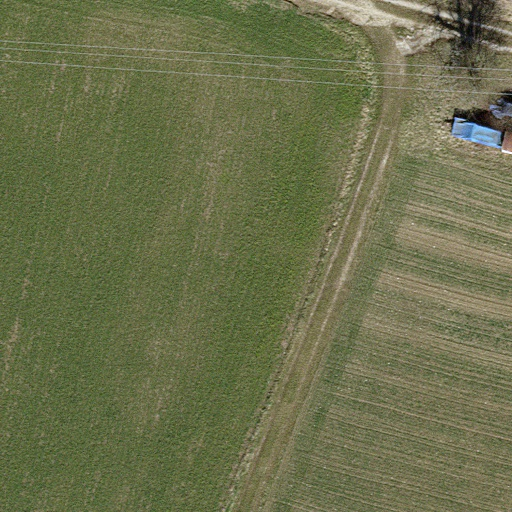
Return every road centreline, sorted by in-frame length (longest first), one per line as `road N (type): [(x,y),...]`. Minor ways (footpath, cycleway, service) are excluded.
road 1 (track): [(241,511),(389,131),(394,64),(366,0)]
road 2 (track): [(368,0),(511,41)]
